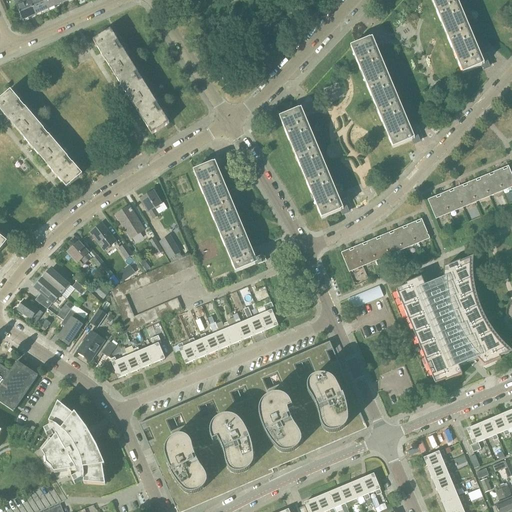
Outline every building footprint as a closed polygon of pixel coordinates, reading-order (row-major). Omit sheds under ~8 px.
[(35,16),(48,10),(43,0),(30,0),(29,1),(35,16)] [(61,5),(59,0),(43,0),(48,10),(61,5)] [(431,0),(462,75),(482,67),(484,71),(489,69),(485,60),(480,62),(453,0),(431,0)] [(22,22),(35,16),(29,1),(16,6),(22,22)] [(113,73),(130,62),(110,31),(93,42),(101,54),(100,54),(105,62),(106,62),(113,73)] [(393,149),(412,141),(414,146),(420,143),(416,134),(410,136),(370,40),(350,48),(393,149)] [(125,93),(132,104),(149,93),(130,62),(113,73),(120,84),(119,85),(124,93),(125,93)] [(35,120),(20,103),(11,92),(0,100),(0,110),(4,116),(10,123),(19,133),(35,120)] [(149,93),(132,104),(139,115),(139,116),(144,124),(144,123),(152,135),(169,125),(149,93)] [(299,111),(299,110),(279,118),(321,220),(341,212),(343,216),(348,214),(344,204),(339,207),(299,111)] [(34,151),(43,161),(58,148),(35,120),(19,133),(28,144),(27,144),(33,151),(34,151)] [(51,172),(57,179),(58,179),(66,189),(82,176),(58,148),(43,161),(51,172)] [(253,259),(217,173),(213,164),(193,172),(236,274),(259,264),(259,265),(268,261),(267,257),(261,256),(253,259)] [(494,173),(495,175),(502,192),(511,188),(511,176),(508,167),(508,169),(501,172),(500,170),(494,173)] [(502,192),(495,175),(488,178),(487,176),(481,178),(482,180),(489,198),(502,192)] [(467,184),(468,186),(476,203),(489,198),(482,180),(475,183),(474,181),(467,184)] [(454,189),(455,192),(462,209),(476,203),(468,186),(461,189),(460,187),(454,189)] [(441,195),(442,197),(449,214),(462,209),(455,192),(448,195),(447,192),(441,195)] [(153,193),(141,200),(143,203),(142,204),(145,208),(146,207),(153,220),(158,216),(154,210),(161,205),(153,193)] [(449,214),(442,197),(434,200),(434,198),(427,201),(436,220),(449,214)] [(129,208),(116,216),(131,240),(144,232),(129,208)] [(407,226),(408,228),(416,245),(429,239),(421,220),(422,222),(414,225),(414,223),(407,226)] [(104,252),(116,242),(102,225),(90,234),(104,252)] [(416,245),(408,228),(401,231),(400,229),(394,231),(395,234),(402,251),(416,245)] [(381,237),(382,239),(389,256),(402,251),(395,234),(388,237),(387,234),(381,237)] [(170,237),(159,244),(170,261),(181,254),(170,237)] [(155,239),(149,242),(158,256),(163,253),(155,239)] [(368,245),(376,262),(389,256),(382,239),(374,242),(374,240),(367,243),(368,245)] [(70,252),(68,254),(81,268),(90,260),(87,256),(88,255),(79,244),(74,249),(73,248),(69,251),(70,252)] [(125,245),(119,250),(126,260),(132,255),(125,245)] [(354,248),(355,250),(362,267),(376,262),(368,245),(361,248),(360,246),(354,248)] [(362,267),(355,250),(348,253),(347,251),(341,254),(349,273),(362,267)] [(189,269),(195,266),(190,255),(185,257),(189,269)] [(179,260),(184,271),(189,269),(185,257),(179,260)] [(100,260),(95,264),(103,273),(108,269),(100,260)] [(174,262),(179,273),(184,271),(179,260),(174,262)] [(472,367),(476,363),(474,361),(477,360),(484,366),(500,360),(500,359),(499,358),(509,354),(507,353),(499,344),(497,342),(488,330),(481,318),(476,304),(472,292),(472,290),(470,278),(470,275),(470,262),(470,260),(460,264),(459,263),(460,263),(460,262),(444,269),(444,279),(425,287),(458,368),(468,363),(472,367)] [(168,264),(173,276),(179,273),(174,262),(168,264)] [(163,267),(168,278),(173,276),(168,264),(163,267)] [(158,269),(162,280),(168,278),(163,267),(158,269)] [(152,272),(157,283),(162,280),(158,269),(152,272)] [(43,280),(61,295),(69,286),(51,270),(49,273),(47,271),(43,276),(45,277),(43,280)] [(109,271),(104,275),(112,284),(117,280),(109,271)] [(128,278),(123,271),(116,276),(121,283),(128,278)] [(147,274),(152,285),(157,283),(152,272),(147,274)] [(141,276),(146,287),(152,285),(147,274),(141,276)] [(136,279),(141,290),(146,287),(141,276),(136,279)] [(425,287),(421,278),(405,285),(405,286),(406,286),(406,287),(396,291),(435,385),(445,381),(446,382),(445,382),(445,383),(462,376),(458,368),(425,287)] [(131,281),(135,292),(141,290),(136,279),(131,281)] [(61,295),(43,280),(41,282),(39,281),(35,286),(37,287),(35,289),(53,305),(61,295)] [(125,283),(130,295),(135,292),(131,281),(125,283)] [(77,283),(73,288),(82,295),(86,291),(77,283)] [(110,290),(125,297),(130,295),(125,283),(110,290)] [(100,287),(95,292),(104,300),(108,295),(100,287)] [(379,287),(348,300),(352,310),(383,297),(379,287)] [(125,297),(110,290),(117,306),(127,302),(125,297)] [(177,299),(172,302),(176,312),(182,310),(177,299)] [(25,301),(17,311),(31,321),(31,320),(36,324),(43,314),(38,311),(38,310),(25,301)] [(127,302),(117,306),(119,312),(130,307),(127,302)] [(166,304),(171,314),(176,312),(172,302),(166,304)] [(166,304),(161,306),(166,317),(171,314),(166,304)] [(260,316),(266,332),(278,327),(272,312),(274,311),(271,304),(263,307),(266,314),(260,316)] [(166,317),(161,306),(156,309),(160,319),(166,317)] [(122,317),(132,312),(130,307),(119,312),(122,317)] [(150,311),(155,321),(160,319),(156,309),(150,311)] [(65,329),(58,339),(57,341),(65,346),(66,345),(68,346),(82,326),(80,325),(84,320),(70,311),(61,326),(65,329)] [(99,311),(90,324),(97,328),(106,316),(99,311)] [(145,313),(149,324),(155,321),(150,311),(145,313)] [(128,333),(134,318),(132,312),(122,317),(128,333)] [(139,316),(144,326),(149,324),(145,313),(139,316)] [(266,332),(260,316),(253,319),(251,315),(246,317),(248,321),(254,336),(266,332)] [(134,318),(128,333),(144,326),(139,316),(134,318)] [(236,326),(243,341),(254,336),(248,321),(241,324),(239,320),(235,322),(236,326)] [(50,324),(45,321),(40,327),(45,331),(50,324)] [(209,326),(212,332),(213,336),(220,351),(231,346),(225,331),(218,334),(217,332),(218,331),(215,324),(209,326)] [(243,341),(236,326),(230,329),(228,325),(223,327),(225,331),(231,346),(243,341)] [(91,333),(78,353),(91,361),(104,342),(91,333)] [(220,351),(213,336),(207,338),(205,334),(200,336),(202,340),(208,356),(220,351)] [(153,346),(147,349),(153,365),(165,360),(159,345),(161,344),(158,337),(151,340),(153,346)] [(208,356),(202,340),(195,343),(193,339),(189,341),(190,345),(197,360),(208,356)] [(272,470),(367,429),(329,343),(139,425),(176,511),(183,511),(273,473),(272,470)] [(112,344),(103,355),(108,358),(116,347),(112,344)] [(197,360),(190,345),(184,348),(182,344),(177,346),(179,350),(185,365),(197,360)] [(153,365),(147,349),(139,352),(138,348),(133,350),(135,354),(142,370),(153,365)] [(123,359),(130,374),(142,370),(135,354),(128,357),(126,353),(122,355),(124,359),(123,359)] [(118,379),(130,374),(123,359),(117,362),(115,358),(110,360),(118,379)] [(0,403),(13,413),(38,377),(17,362),(10,372),(0,365),(0,403)] [(87,432),(87,431),(87,430),(81,424),(79,425),(72,419),(74,417),(67,411),(66,412),(67,412),(65,414),(56,409),(58,406),(57,406),(49,424),(52,425),(51,427),(44,431),(47,436),(54,432),(56,437),(53,441),(49,438),(48,439),(40,449),(45,459),(46,465),(51,469),(57,479),(70,477),(71,476),(70,472),(76,471),(78,476),(72,479),(71,480),(74,485),(75,484),(81,481),(84,481),(83,484),(103,486),(103,485),(100,485),(101,475),(103,475),(102,466),(99,466),(97,457),(99,456),(100,456),(97,448),(96,447),(94,448),(88,438),(86,437),(85,438),(83,434),(86,432),(87,432)] [(511,411),(501,416),(508,431),(511,429),(511,411)] [(501,416),(490,421),(496,436),(503,433),(505,437),(509,435),(508,431),(501,416)] [(490,421),(478,426),(485,441),(492,438),(493,442),(498,440),(496,436),(490,421)] [(478,444),(485,441),(478,426),(467,430),(473,445),(470,447),(473,454),(481,451),(478,444)] [(443,465),(440,458),(444,456),(442,451),(423,459),(428,471),(443,465)] [(475,456),(469,459),(474,470),(480,467),(475,456)] [(511,470),(508,461),(502,464),(507,475),(511,472),(511,470)] [(443,465),(428,471),(433,483),(448,476),(446,469),(449,468),(447,463),(443,465)] [(478,480),(488,476),(485,470),(476,474),(478,480)] [(452,475),(448,476),(433,483),(438,494),(453,488),(450,481),(454,479),(452,475)] [(381,495),(380,493),(373,476),(361,480),(368,496),(375,493),(376,497),(381,495)] [(368,496),(361,480),(350,485),(356,500),(363,497),(367,506),(371,504),(368,496)] [(477,487),(474,480),(468,482),(471,490),(477,487)] [(491,492),(487,480),(481,483),(485,494),(491,492)] [(350,485),(339,490),(345,505),(352,502),(353,506),(354,506),(355,510),(359,508),(358,504),(356,500),(350,485)] [(453,488),(438,494),(442,506),(458,499),(455,492),(459,491),(457,486),(453,488)] [(511,511),(511,497),(508,488),(501,490),(510,511),(511,511)] [(333,510),(340,507),(342,511),(347,511),(345,505),(339,490),(327,495),(333,510)] [(496,511),(510,511),(501,490),(495,493),(500,504),(494,506),(496,511)] [(327,495),(315,499),(320,511),(327,511),(329,511),(328,511),(334,511),(333,510),(327,495)] [(458,499),(442,506),(445,511),(459,511),(463,511),(460,504),(467,500),(466,496),(458,499)] [(320,511),(315,499),(304,504),(307,511),(320,511)]
